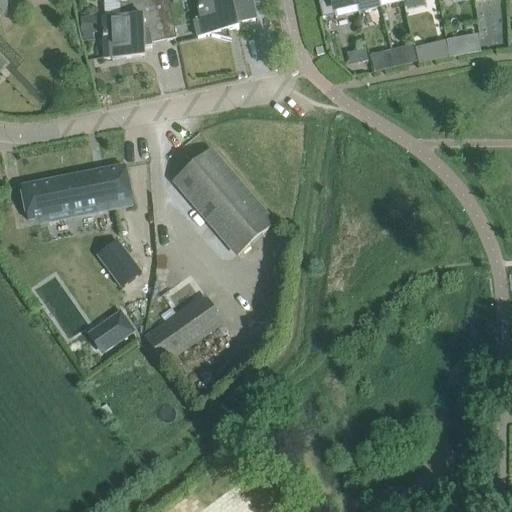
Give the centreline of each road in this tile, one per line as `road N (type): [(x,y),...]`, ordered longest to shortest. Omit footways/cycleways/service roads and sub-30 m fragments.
road 1 (residential): [(0,133),(40,134),(278,88)]
road 2 (residential): [(502,511),(494,474),(502,331)]
